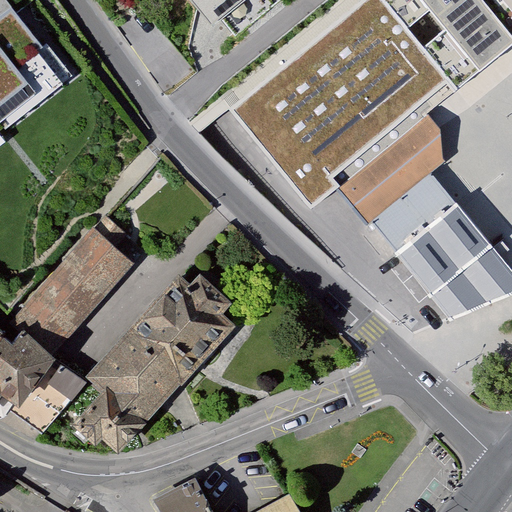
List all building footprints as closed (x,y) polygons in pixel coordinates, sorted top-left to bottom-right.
[(186,0),(211,30),(247,0),(186,0)] [(450,87),(381,0),(361,0),(230,103),(306,200),(450,87)] [(511,31),(486,0),(423,0),(480,69),(511,43),(511,31)] [(17,4),(0,17),(0,136),(69,82),(42,49),(49,44),(17,4)] [(511,89),(490,107),(511,133),(511,89)] [(341,186),(373,227),(374,224),(434,176),(448,164),(444,132),(430,117),(341,186)] [(398,254),(456,203),(434,176),(374,224),(398,254)] [(341,186),(293,225),(330,261),(373,227),(341,186)] [(511,270),(456,203),(398,254),(450,318),(511,296),(511,270)] [(26,333),(57,360),(139,266),(97,230),(6,332),(8,334),(5,338),(17,348),(26,333)] [(106,395),(77,425),(101,448),(107,442),(119,454),(242,331),(228,319),(240,306),(206,274),(195,286),(185,277),(89,378),(106,395)] [(0,345),(5,338),(8,334),(6,332),(0,327),(0,345)] [(5,338),(0,345),(0,398),(1,396),(24,413),(60,363),(57,360),(26,333),(17,348),(5,338)] [(213,511),(196,477),(153,499),(161,511),(213,511)] [(302,511),(292,494),(256,511),(302,511)]
